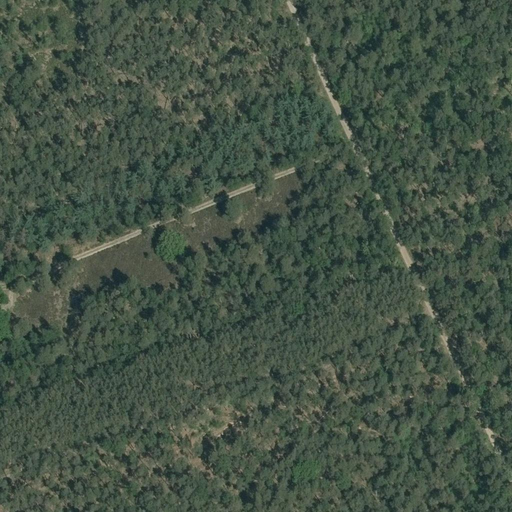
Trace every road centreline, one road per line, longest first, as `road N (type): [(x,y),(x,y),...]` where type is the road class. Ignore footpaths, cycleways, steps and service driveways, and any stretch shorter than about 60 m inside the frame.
road 1 (track): [(511,474),(326,93)]
road 2 (track): [(351,142),(0,289)]
